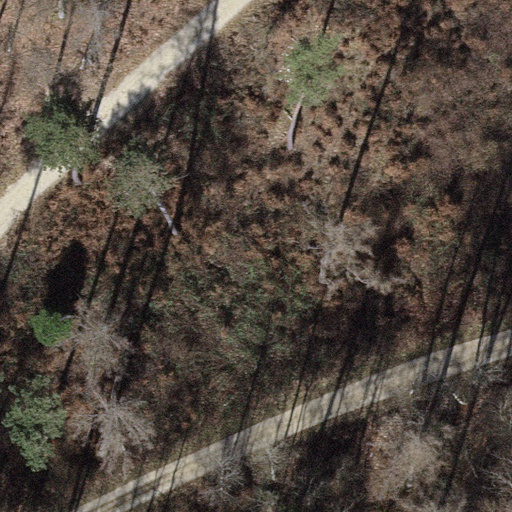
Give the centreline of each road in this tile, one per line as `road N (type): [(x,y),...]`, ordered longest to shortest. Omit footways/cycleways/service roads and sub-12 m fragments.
road 1 (track): [(82,511),(511,331)]
road 2 (track): [(215,0),(137,70),(0,238)]
